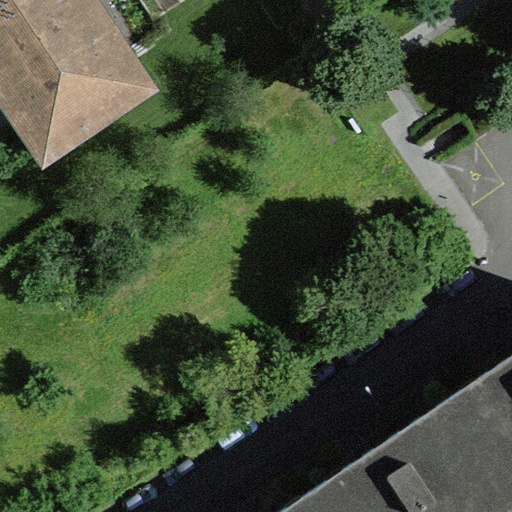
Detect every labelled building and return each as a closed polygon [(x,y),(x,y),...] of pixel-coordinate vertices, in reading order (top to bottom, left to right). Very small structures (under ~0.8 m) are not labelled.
[(0,0),(0,11),(16,0),(0,0)] [(90,0),(16,0),(0,11),(0,90),(44,156),(148,86),(124,49),(112,58),(80,11),(92,2),(90,0)] [(511,489),(511,352),(483,372),(448,395),(511,489)] [(511,489),(448,395),(348,463),(314,486),(331,511),(495,511),(511,501),(511,489)] [(331,511),(314,486),(274,511),(331,511)]
